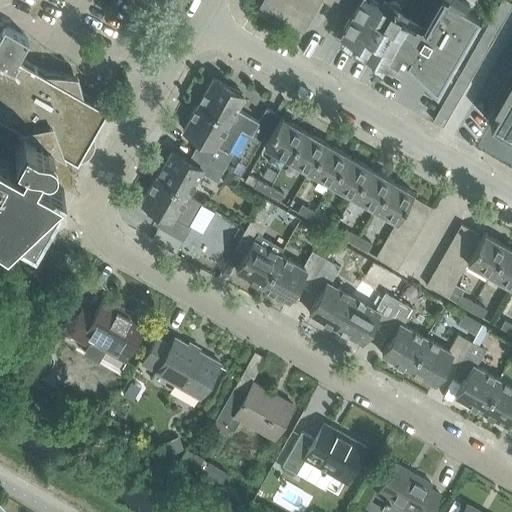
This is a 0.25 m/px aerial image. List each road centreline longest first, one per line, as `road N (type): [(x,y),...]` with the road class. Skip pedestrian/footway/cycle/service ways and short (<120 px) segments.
road 1 (residential): [(511,480),(127,260),(101,233),(103,187),(201,24)]
road 2 (residential): [(511,191),(201,24)]
